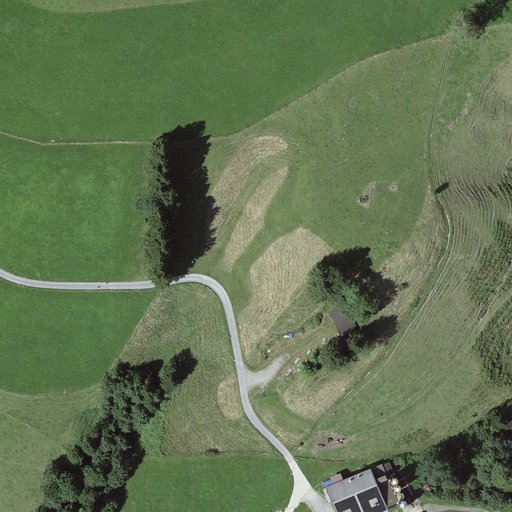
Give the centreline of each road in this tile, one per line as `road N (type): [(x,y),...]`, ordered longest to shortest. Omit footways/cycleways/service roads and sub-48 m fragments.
road 1 (track): [(291,459),(248,408),(232,315),(215,284),(186,278),(52,286),(0,273)]
road 2 (track): [(258,380),(289,414),(331,432),(382,422),(423,397),(511,293)]
